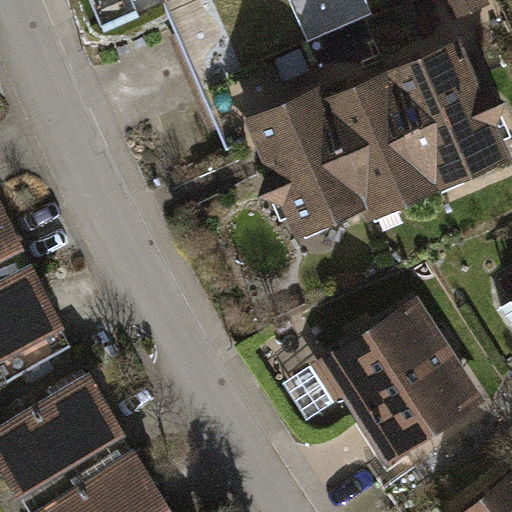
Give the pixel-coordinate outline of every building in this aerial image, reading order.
[(488,0),(444,0),(453,20),(490,5),(488,0)] [(447,192),(511,165),(511,161),(469,55),(402,82),(447,192)] [(380,219),(447,192),(402,82),(336,109),(373,203),(380,219)] [(307,230),(373,203),(336,109),(329,93),(262,120),(307,230)] [(0,289),(13,284),(6,269),(27,260),(0,199),(0,289)] [(0,391),(51,367),(43,349),(65,338),(33,273),(13,284),(0,289),(0,391)] [(416,305),(330,366),(401,466),(488,406),(416,305)] [(0,436),(0,453),(30,503),(55,488),(66,506),(117,473),(108,457),(127,445),(90,383),(0,436)] [(56,511),(171,511),(137,459),(117,473),(66,506),(56,511)] [(511,511),(511,485),(478,511),(511,511)]
